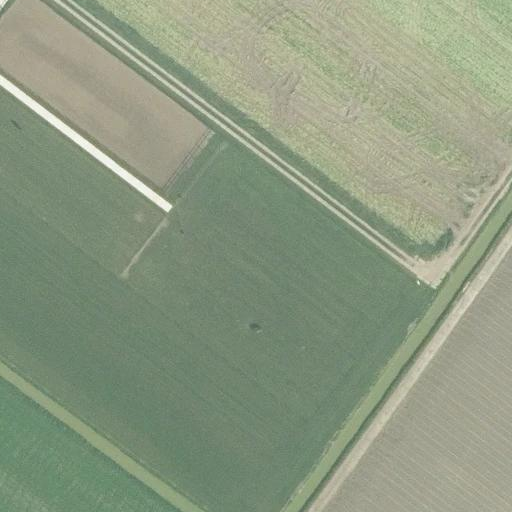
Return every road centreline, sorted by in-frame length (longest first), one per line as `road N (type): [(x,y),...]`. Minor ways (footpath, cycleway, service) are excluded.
road 1 (unknown): [(62,0),(417,270),(441,268),(511,169)]
road 2 (track): [(511,238),(315,511)]
